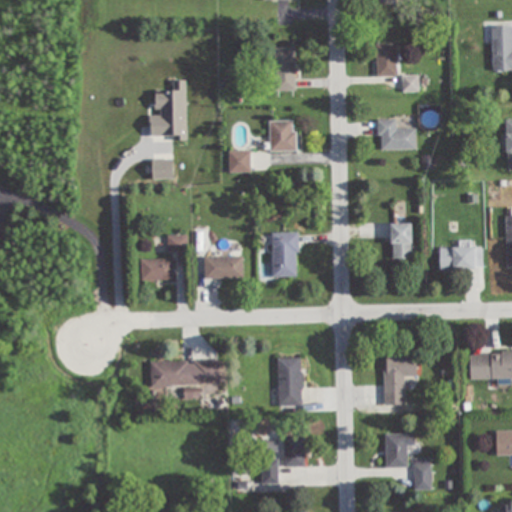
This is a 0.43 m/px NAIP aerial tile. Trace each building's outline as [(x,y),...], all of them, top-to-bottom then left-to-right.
[(511,25),(492,26),(492,71),(511,71),(511,25)] [(397,43),(376,43),(376,76),(397,76),(397,43)] [(274,47),(274,90),(296,90),(296,47),(274,47)] [(419,75),(403,75),(403,92),(419,92),(419,75)] [(187,80),(174,80),(174,90),(158,90),(157,114),(151,114),(151,139),(187,139),(187,80)] [(297,151),(297,120),(269,120),(269,151),(297,151)] [(397,120),(378,120),(378,151),(417,151),(417,130),(397,130),(397,120)] [(251,173),(251,150),(229,150),(229,173),(251,173)] [(432,157),(424,158),(425,169),(433,168),(432,157)] [(173,179),(173,160),(153,160),(153,179),(173,179)] [(413,224),(392,224),(392,261),(413,261),(413,224)] [(273,233),(273,277),(299,277),(299,233),(273,233)] [(167,236),(167,254),(186,254),(186,236),(167,236)] [(441,247),(441,270),(483,270),(483,247),(441,247)] [(205,280),(244,280),(244,258),(205,258),(205,280)] [(174,282),(174,261),(141,261),(141,282),(174,282)] [(471,380),(511,379),(511,352),(470,353),(471,380)] [(384,405),(405,405),(405,376),(418,376),(418,355),(385,355),(384,405)] [(279,358),(279,408),(302,408),(302,358),(279,358)] [(150,363),(151,388),(219,387),(219,362),(150,363)] [(511,431),(498,431),(498,456),(511,455),(511,431)] [(416,448),(416,435),(386,435),(386,469),(408,469),(408,448),(416,448)] [(285,438),(285,467),(305,467),(305,438),(285,438)] [(432,491),(432,459),(414,459),(414,491),(432,491)] [(262,460),(262,484),(279,484),(279,460),(262,460)]
